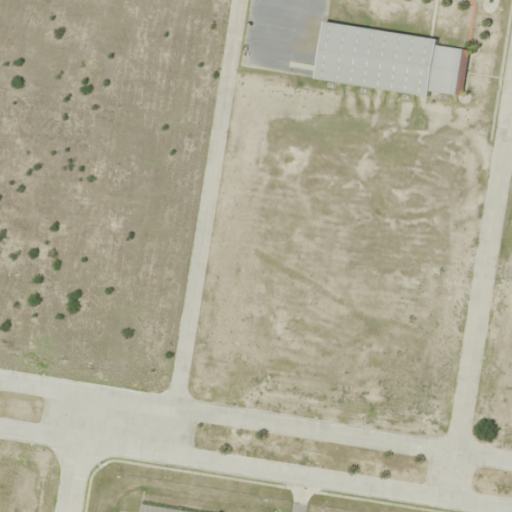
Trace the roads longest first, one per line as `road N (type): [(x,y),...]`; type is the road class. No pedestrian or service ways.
road 1 (residential): [(511,458),(0,379),(80,440),(511,507)]
road 2 (residential): [(241,0),(170,454)]
road 3 (residential): [(511,110),(452,498)]
road 4 (residential): [(88,393),(68,511)]
